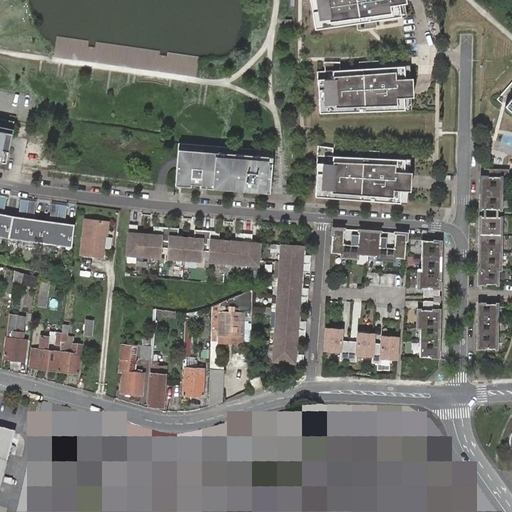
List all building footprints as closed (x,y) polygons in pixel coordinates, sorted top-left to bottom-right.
[(309,0),(314,30),(406,15),(403,0),(309,0)] [(409,64),(317,70),(319,114),(412,109),(410,87),(409,64)] [(511,81),(498,98),(511,110),(511,81)] [(13,128),(0,125),(0,161),(6,163),(13,128)] [(273,150),(179,142),(175,185),(270,193),(273,150)] [(410,182),(411,159),(365,156),(318,153),(315,197),(408,203),(410,182)] [(480,174),(480,207),(501,207),(501,175),(510,175),(510,167),(490,166),(490,174),(480,174)] [(34,213),(35,201),(20,199),(19,212),(34,213)] [(65,222),(67,206),(51,204),(49,217),(52,217),(52,220),(65,222)] [(13,215),(0,212),(0,235),(9,237),(13,215)] [(74,223),(13,215),(9,237),(72,246),(74,223)] [(479,239),(478,281),(497,281),(498,267),(500,267),(501,215),(480,215),(479,239)] [(111,224),(86,221),(82,256),(105,258),(107,236),(109,236),(111,224)] [(333,228),(331,252),(342,253),(342,256),(358,257),(358,254),(377,256),(377,259),(394,260),(394,257),(405,258),(406,233),(333,228)] [(261,241),(127,231),(125,257),(259,267),(261,241)] [(439,297),(440,241),(435,241),(422,239),(421,269),(418,270),(418,287),(424,288),(423,296),(439,297)] [(304,245),(280,243),(271,362),(296,363),(304,245)] [(39,278),(14,271),(13,282),(37,289),(39,278)] [(45,307),(47,291),(49,282),(41,281),(39,290),(37,306),(45,307)] [(251,312),(252,289),(220,303),(212,306),(211,340),(212,340),(209,406),(222,401),(224,369),(218,369),(219,334),(242,334),(243,312),(251,312)] [(420,327),(419,357),(438,357),(439,301),(423,301),(423,310),(418,309),(417,327),(420,327)] [(478,301),(477,346),(496,346),(497,301),(478,301)] [(198,310),(187,311),(186,337),(188,337),(189,324),(197,323),(198,310)] [(251,312),(243,312),(242,334),(250,335),(251,312)] [(10,313),(3,358),(24,361),(27,340),(23,339),(24,331),(16,329),(18,314),(10,313)] [(92,336),(94,321),(86,319),(84,335),(92,336)] [(343,328),(326,327),(324,348),(341,349),(340,359),(356,360),(356,353),(373,354),(373,361),(380,362),(381,356),(397,358),(399,337),(382,336),(381,342),(374,342),(375,333),(358,332),(357,340),(342,339),(343,328)] [(67,333),(62,333),(60,345),(60,352),(58,370),(78,373),(82,345),(73,344),(73,345),(64,344),(64,341),(66,341),(67,335),(67,333)] [(242,334),(219,334),(219,342),(242,343),(242,334)] [(37,368),(58,370),(60,352),(47,351),(48,344),(48,336),(41,335),(39,349),(37,368)] [(74,336),(67,335),(66,341),(64,341),(64,344),(73,345),(73,344),(74,336)] [(48,336),(48,344),(56,345),(57,340),(55,340),(56,338),(48,336)] [(204,395),(205,376),(205,370),(195,369),(195,359),(189,361),(190,337),(188,337),(186,337),(184,375),(183,394),(204,395)] [(121,392),(142,396),(145,371),(142,370),(141,373),(130,372),(133,347),(122,345),(119,372),(123,373),(121,392)] [(151,347),(143,346),(142,358),(150,359),(151,347)] [(31,367),(37,368),(39,349),(33,349),(31,367)] [(162,407),(165,368),(158,367),(158,362),(153,362),(149,406),(162,407)] [(253,389),(262,386),(259,376),(250,379),(253,389)] [(47,406),(39,403),(35,419),(42,421),(47,406)] [(0,486),(14,437),(0,433),(0,486)]
